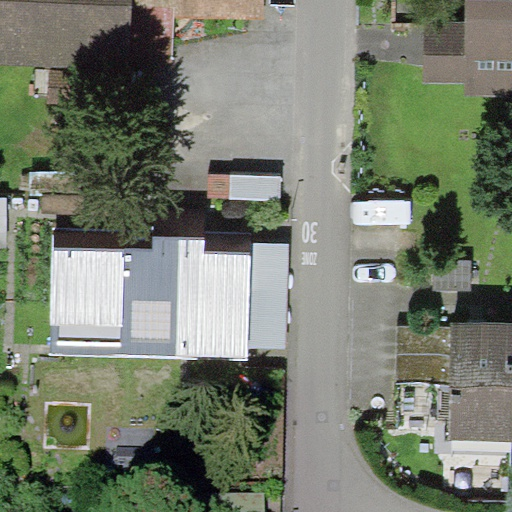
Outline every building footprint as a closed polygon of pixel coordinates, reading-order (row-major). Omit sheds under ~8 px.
[(135,0),(0,0),(0,59),(136,57),(135,14),(135,0)] [(263,0),(135,0),(135,14),(263,14),(263,0)] [(511,0),(482,0),(483,26),(443,27),(443,84),(511,82),(511,0)] [(252,241),(63,244),(64,353),(254,350),(252,241)] [(511,316),(456,317),(458,443),(511,441),(511,316)]
